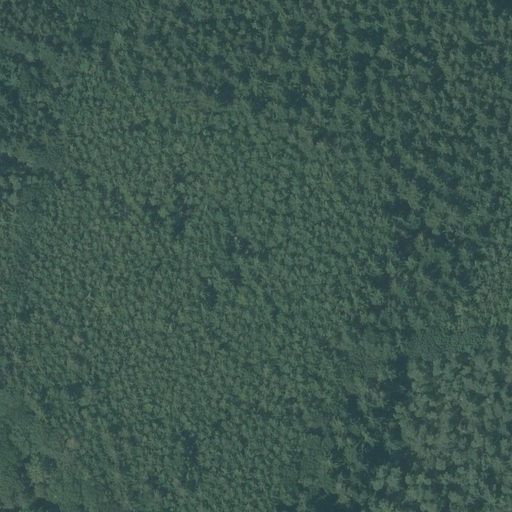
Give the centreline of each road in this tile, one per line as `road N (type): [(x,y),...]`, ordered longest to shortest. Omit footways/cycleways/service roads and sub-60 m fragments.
road 1 (track): [(343,373),(40,0)]
road 2 (track): [(343,373),(511,327)]
